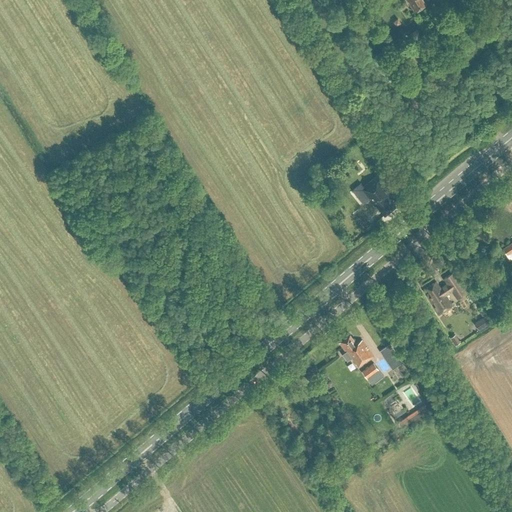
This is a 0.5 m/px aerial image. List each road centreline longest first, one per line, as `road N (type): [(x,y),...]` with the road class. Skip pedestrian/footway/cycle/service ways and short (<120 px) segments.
road 1 (unclassified): [(149,470),(349,300)]
road 2 (primary): [(137,455),(337,285)]
road 3 (primary): [(415,217),(508,139)]
